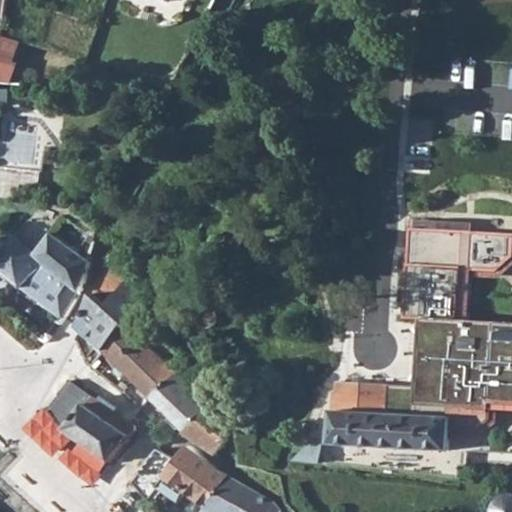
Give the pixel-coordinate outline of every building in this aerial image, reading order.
[(0,0),(0,68),(2,60),(5,36),(11,0),(0,0)] [(151,81),(144,93),(165,104),(174,87),(155,76),(151,81)] [(51,173),(0,167),(0,197),(21,200),(23,184),(50,187),(51,173)] [(511,240),(511,230),(407,225),(401,318),(419,319),(415,385),(414,399),(491,403),(511,404),(511,322),(469,320),(472,270),(495,271),(511,255),(511,240)] [(27,292),(61,319),(82,289),(95,247),(86,243),(80,253),(51,235),(47,239),(26,227),(0,261),(0,270),(1,271),(27,292)] [(107,258),(93,295),(107,309),(128,281),(114,257),(110,254),(107,258)] [(93,295),(80,327),(105,350),(122,325),(128,330),(149,307),(141,296),(128,281),(107,309),(93,295)] [(122,325),(105,350),(108,354),(126,370),(146,392),(149,395),(162,383),(174,372),(170,368),(162,360),(133,331),(128,330),(122,325)] [(177,348),(173,343),(167,348),(171,353),(177,348)] [(162,383),(149,395),(153,401),(159,406),(186,386),(182,381),(174,372),(162,383)] [(209,372),(201,378),(215,397),(224,391),(209,372)] [(49,410),(67,431),(90,400),(96,399),(72,381),(49,410)] [(341,383),(340,384),(339,393),(336,393),(333,443),(449,448),(452,431),(477,430),(490,420),(491,403),(414,399),(415,385),(342,382),(341,383)] [(186,386),(159,406),(162,409),(175,425),(179,429),(182,427),(208,405),(196,393),(186,386)] [(90,400),(67,431),(81,441),(112,463),(136,431),(133,426),(96,399),(90,400)] [(182,427),(179,429),(193,438),(218,455),(226,441),(227,430),(223,422),(225,418),(208,405),(182,427)] [(313,444),(298,461),(323,463),(325,445),(313,444)] [(159,485),(179,501),(188,489),(210,507),(232,476),(220,470),(196,451),(191,446),(189,446),(176,462),(157,450),(147,463),(167,475),(159,485)] [(210,507),(206,511),(283,511),(274,500),(232,476),(210,507)] [(491,501),(488,508),(488,511),(511,511),(511,494),(505,493),(497,495),(491,501)]
